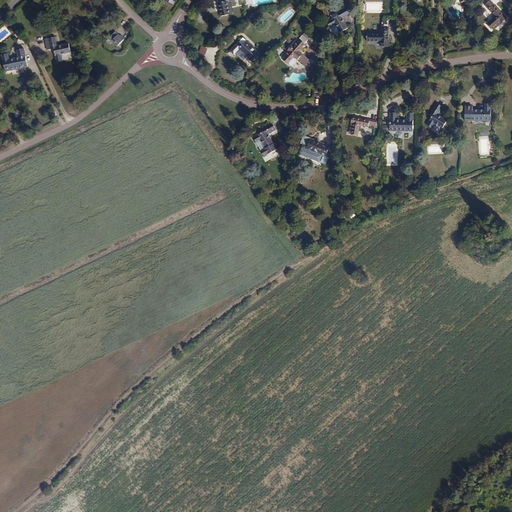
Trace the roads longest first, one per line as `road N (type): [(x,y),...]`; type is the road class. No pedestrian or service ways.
road 1 (track): [(17,511),(134,391),(307,259),(436,188),(511,164)]
road 2 (unclassified): [(178,56),(229,95),(278,109),(412,70),(511,55)]
road 3 (unclassified): [(0,155),(81,115),(159,54)]
